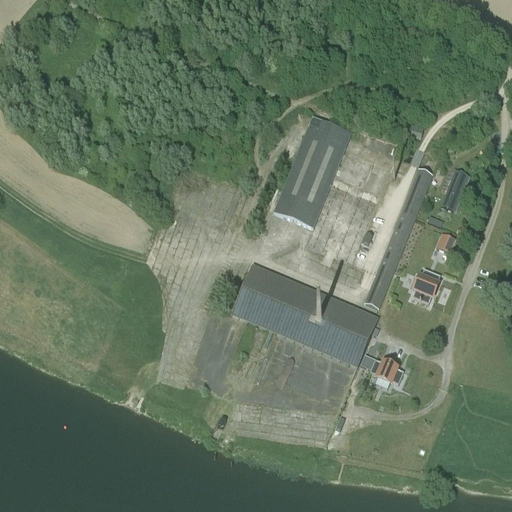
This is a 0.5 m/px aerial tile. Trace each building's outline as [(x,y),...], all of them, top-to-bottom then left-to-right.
[(351,136),(312,120),(273,216),(313,232),(351,136)] [(420,142),(424,131),(411,128),(408,138),(420,142)] [(380,267),(394,273),(432,178),(418,172),(380,267)] [(369,173),(369,198),(380,198),(380,173),(369,173)] [(441,209),(453,214),(467,179),(455,174),(441,209)] [(429,220),(427,226),(436,229),(439,223),(429,220)] [(372,238),(366,236),(363,245),(368,247),(372,238)] [(442,237),(436,251),(450,257),(455,243),(442,237)] [(434,252),(432,258),(445,263),(447,257),(434,252)] [(378,322),(252,268),(231,318),(357,371),(378,322)] [(421,305),(421,304),(428,307),(440,279),(439,281),(435,279),(436,277),(424,272),(421,280),(418,279),(413,292),(415,293),(412,301),(419,304),(419,305),(420,305),(421,305)] [(375,363),(370,376),(398,388),(404,375),(396,372),(397,370),(384,364),(383,366),(375,363)]
